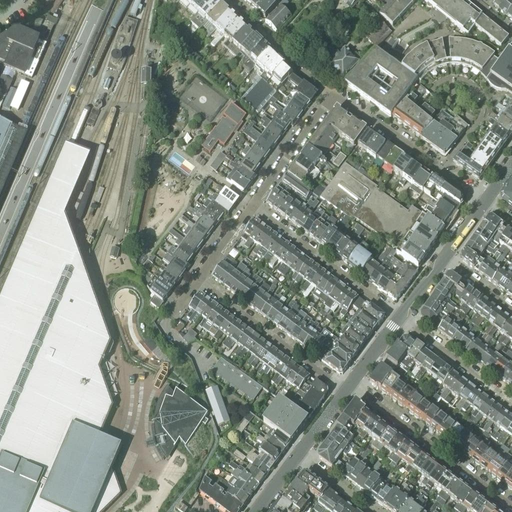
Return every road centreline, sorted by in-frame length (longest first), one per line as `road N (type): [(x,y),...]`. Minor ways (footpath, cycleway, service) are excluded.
road 1 (residential): [(349,382),(511,507)]
road 2 (residential): [(251,206),(398,318)]
road 3 (residential): [(483,201),(331,96)]
road 4 (residential): [(343,391),(196,280)]
road 5 (residential): [(226,0),(331,96)]
road 6 (residential): [(511,403),(398,318)]
road 7 (residential): [(251,206),(331,96)]
